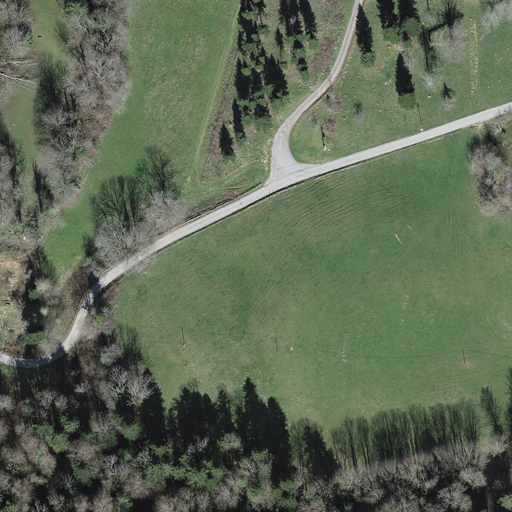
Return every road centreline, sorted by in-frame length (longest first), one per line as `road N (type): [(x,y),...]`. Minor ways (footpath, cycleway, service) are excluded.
road 1 (unclassified): [(290,180),(511,106)]
road 2 (track): [(365,0),(342,64),(286,130),(290,180)]
